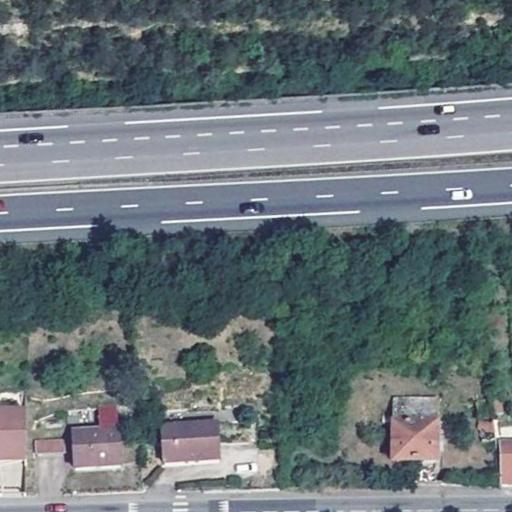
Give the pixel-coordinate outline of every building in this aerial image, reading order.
[(490,409),(488,391),(478,392),(481,410),(490,409)] [(415,464),(415,483),(437,484),(436,401),(393,400),(393,413),(382,413),(382,425),(393,425),(393,465),(415,464)] [(94,407),(96,430),(115,429),(114,405),(94,407)] [(0,411),(0,453),(1,453),(7,453),(7,457),(25,457),(26,411),(0,411)] [(496,446),(491,415),(478,417),(482,448),(496,446)] [(213,424),(159,427),(161,465),(215,462),(213,424)] [(96,430),(70,431),(72,469),(116,467),(115,429),(96,430)] [(61,441),(32,442),(33,456),(61,455),(61,441)] [(511,442),(499,443),(502,485),(511,485),(511,442)]
